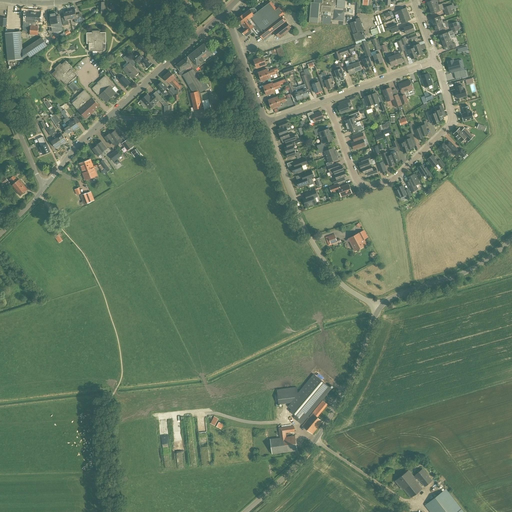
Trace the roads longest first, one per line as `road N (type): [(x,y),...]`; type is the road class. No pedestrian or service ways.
road 1 (residential): [(431,61),(451,119),(390,181),(355,178),(325,101)]
road 2 (unclassified): [(246,511),(316,442),(355,369),(376,303)]
road 3 (unclassified): [(376,303),(345,288),(317,251),(266,121)]
road 4 (residential): [(266,121),(112,114)]
road 5 (unclassified): [(376,303),(455,278),(511,239)]
road 6 (unclassified): [(112,114),(223,13)]
